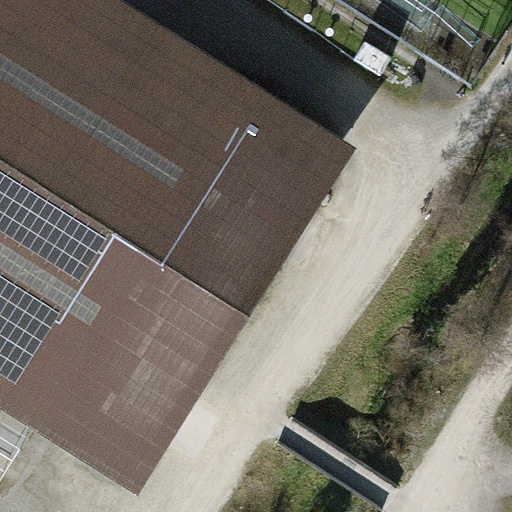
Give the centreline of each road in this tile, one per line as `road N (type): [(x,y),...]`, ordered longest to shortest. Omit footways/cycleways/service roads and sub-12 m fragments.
road 1 (track): [(511,70),(202,511)]
road 2 (track): [(171,0),(441,170)]
road 3 (track): [(265,416),(410,511)]
road 4 (track): [(511,366),(417,511)]
